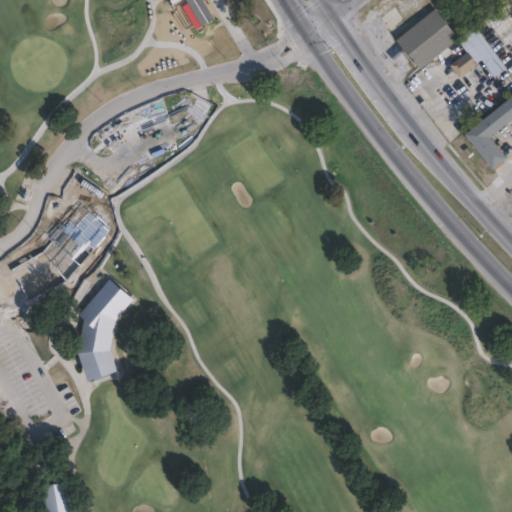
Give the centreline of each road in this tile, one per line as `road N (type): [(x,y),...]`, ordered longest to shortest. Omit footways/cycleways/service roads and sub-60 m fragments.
road 1 (residential): [(0,246),(22,234),(49,171),(106,110),(259,61),(305,32)]
road 2 (primary): [(305,32),(408,174)]
road 3 (primary): [(511,246),(410,127)]
road 4 (primary): [(408,174),(511,288)]
road 5 (primary): [(410,127),(330,12)]
